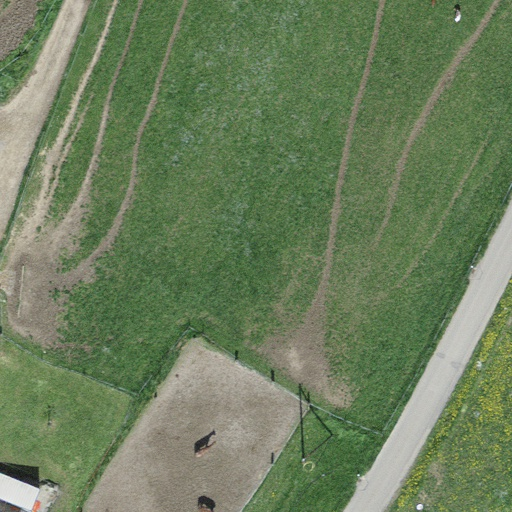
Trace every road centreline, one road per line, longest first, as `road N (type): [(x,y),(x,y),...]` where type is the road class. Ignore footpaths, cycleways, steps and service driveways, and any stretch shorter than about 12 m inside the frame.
road 1 (unclassified): [(511,237),(361,511)]
road 2 (track): [(0,200),(81,0)]
